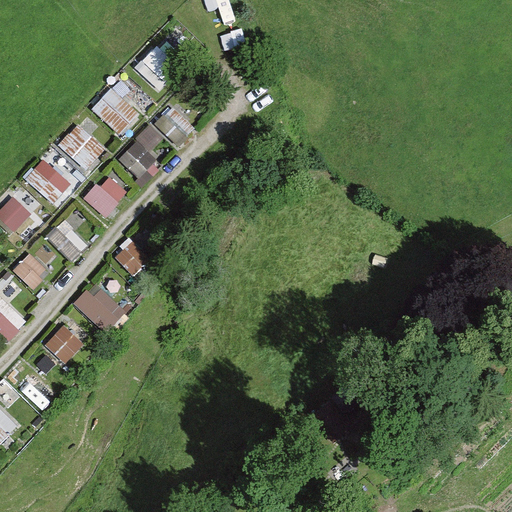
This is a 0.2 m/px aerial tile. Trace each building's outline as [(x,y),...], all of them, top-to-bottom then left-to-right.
[(96,99),(124,124),(143,102),(115,77),(96,99)] [(90,157),(108,137),(84,115),(66,135),(90,157)] [(139,131),(124,148),(148,169),(163,151),(139,131)] [(31,161),(54,191),(78,173),(56,143),(31,161)] [(110,162),(90,190),(112,205),(132,177),(110,162)] [(16,219),(34,202),(19,186),(0,203),(16,219)] [(76,245),(88,231),(66,213),(54,227),(76,245)] [(17,262),(40,277),(54,257),(31,242),(17,262)] [(99,268),(79,288),(109,319),(130,298),(99,268)] [(0,280),(0,316),(12,327),(30,309),(0,280)] [(49,331),(69,349),(88,329),(68,311),(49,331)] [(329,399),(340,413),(359,399),(347,385),(329,399)] [(0,391),(0,424),(5,430),(22,411),(0,391)] [(310,418),(329,441),(340,432),(320,409),(310,418)] [(270,472),(279,482),(299,464),(292,455),(270,472)]
